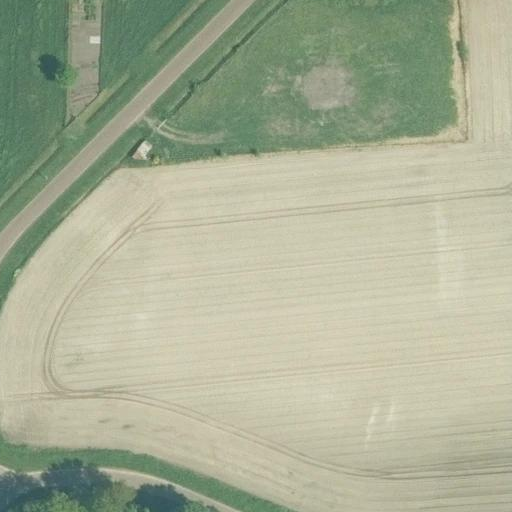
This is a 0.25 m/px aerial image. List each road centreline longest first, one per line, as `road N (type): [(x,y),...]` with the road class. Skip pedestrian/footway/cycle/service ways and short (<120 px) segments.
road 1 (unclassified): [(0,248),(245,0)]
road 2 (unclassified): [(0,486),(102,478),(216,511)]
